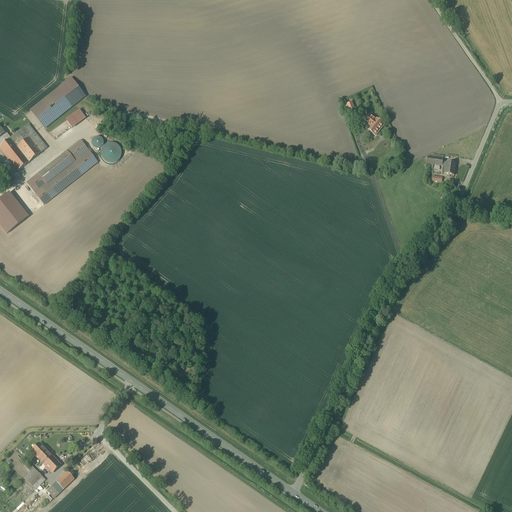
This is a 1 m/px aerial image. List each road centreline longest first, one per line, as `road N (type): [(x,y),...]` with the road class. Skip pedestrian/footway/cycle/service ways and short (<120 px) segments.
road 1 (unclassified): [(511,103),(497,110),(455,208),(399,274),(292,492)]
road 2 (tertiary): [(292,492),(131,381)]
road 3 (unclassified): [(131,381),(100,432),(174,511)]
road 4 (tertiary): [(131,381),(0,290)]
